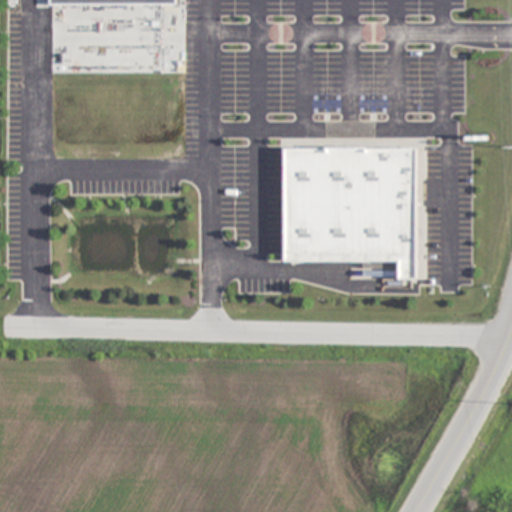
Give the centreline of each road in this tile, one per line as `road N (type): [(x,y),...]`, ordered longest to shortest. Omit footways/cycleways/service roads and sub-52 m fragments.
road 1 (residential): [(16,328),(511,337)]
road 2 (secondary): [(418,511),(511,334)]
